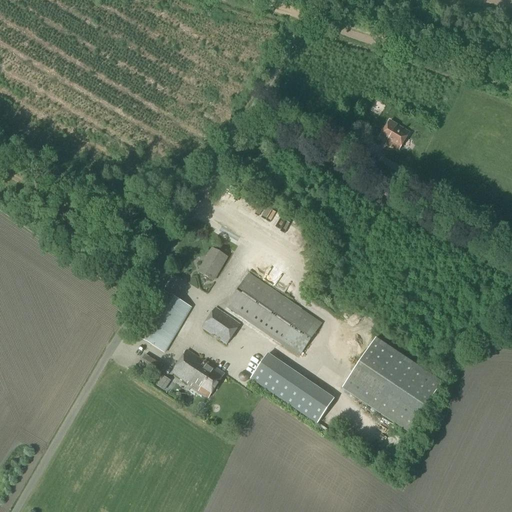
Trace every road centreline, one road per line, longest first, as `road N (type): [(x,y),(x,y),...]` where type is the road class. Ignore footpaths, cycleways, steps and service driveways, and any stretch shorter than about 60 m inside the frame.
road 1 (unclassified): [(16,511),(323,0)]
road 2 (track): [(251,114),(511,264)]
road 3 (track): [(311,15),(511,86)]
road 4 (track): [(0,168),(162,267)]
